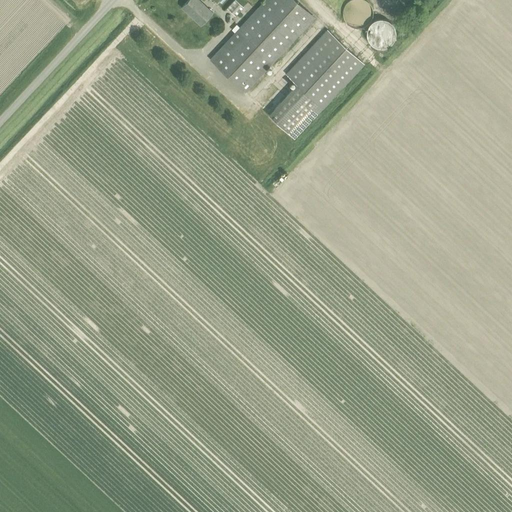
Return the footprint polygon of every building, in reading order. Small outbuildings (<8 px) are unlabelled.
[(188,0),(181,8),(182,8),(200,25),(200,26),(212,13),(211,13),(197,0),(188,0)] [(265,0),(210,59),(245,92),(313,19),(293,0),(265,0)] [(234,0),(226,9),(235,16),(243,7),(234,0)] [(369,6),(368,5),(367,4),(365,2),(364,2),(363,1),(361,0),(360,0),(359,0),(353,0),(352,0),(351,1),(349,2),(348,3),(346,4),(345,6),(344,7),(343,9),(342,11),(342,13),(342,15),(343,18),(343,20),(344,21),(345,23),(347,25),(349,26),(351,27),(353,28),(354,28),(356,29),(358,28),(360,28),(362,27),(364,26),(366,25),(368,23),(369,22),(370,19),(371,17),(371,16),(371,14),(371,12),(371,10),(370,9),(369,7),(369,6)] [(394,25),(393,23),(392,22),(390,21),(389,20),(387,19),(386,19),(385,18),(383,18),(382,18),(380,18),(379,18),(377,18),(376,19),(375,19),(374,20),(372,21),(370,22),(369,24),(368,25),(367,28),(366,30),(366,32),(366,34),(366,37),(367,39),(368,41),(369,43),(371,45),(373,46),(375,47),(377,48),(379,48),(381,48),(383,48),(385,48),(387,47),(389,46),(391,45),(393,43),(394,41),(395,39),(396,37),(396,35),(396,33),(396,31),(396,29),(395,27),(395,26),(394,25)] [(297,85),(269,116),(294,139),(363,65),(327,31),(286,75),(297,85)]
